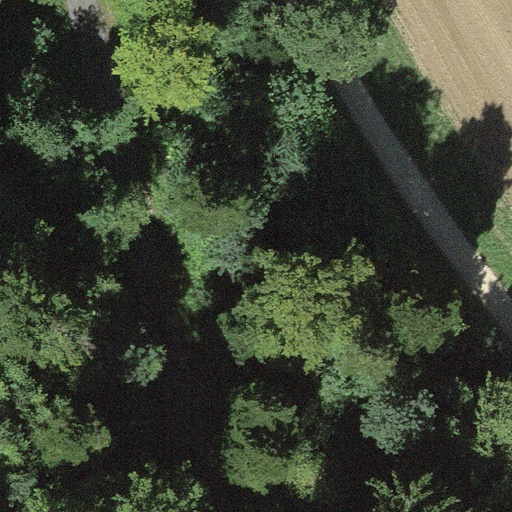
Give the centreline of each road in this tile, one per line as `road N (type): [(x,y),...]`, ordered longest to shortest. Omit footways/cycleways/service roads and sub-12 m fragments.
road 1 (unclassified): [(220,511),(83,0)]
road 2 (track): [(301,0),(371,130),(511,324)]
